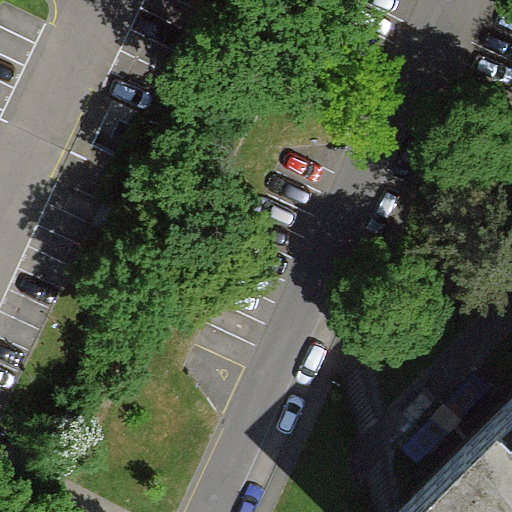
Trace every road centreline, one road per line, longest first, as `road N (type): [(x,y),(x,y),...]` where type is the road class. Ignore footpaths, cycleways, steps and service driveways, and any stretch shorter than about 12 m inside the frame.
road 1 (residential): [(464,0),(212,511)]
road 2 (residential): [(84,0),(82,41),(0,208)]
